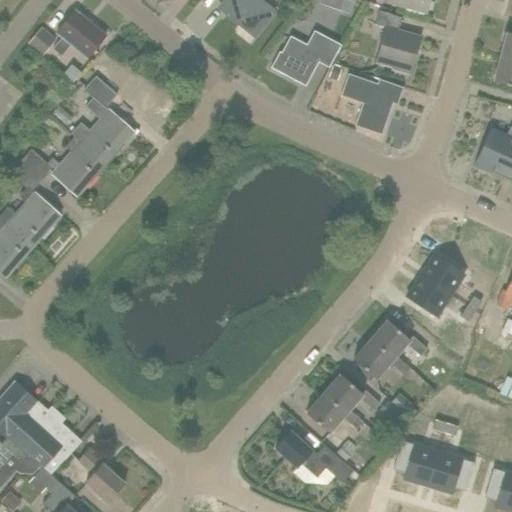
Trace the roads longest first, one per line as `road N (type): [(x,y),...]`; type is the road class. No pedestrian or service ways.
road 1 (residential): [(191,484),(404,227),(418,188)]
road 2 (residential): [(21,332),(228,94)]
road 3 (residential): [(191,484),(21,332)]
road 4 (residential): [(418,188),(228,94)]
road 5 (residential): [(418,188),(471,0)]
road 6 (residential): [(228,94),(116,0)]
